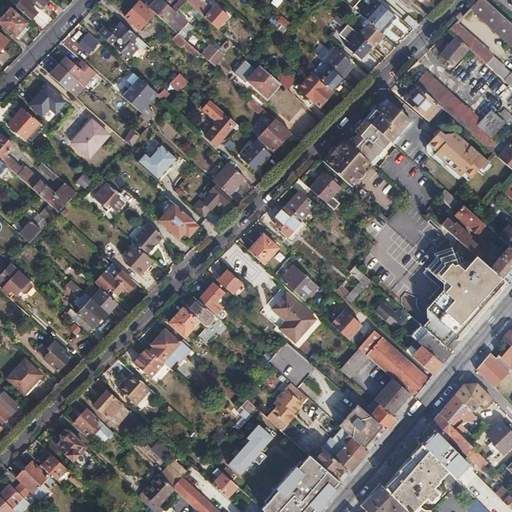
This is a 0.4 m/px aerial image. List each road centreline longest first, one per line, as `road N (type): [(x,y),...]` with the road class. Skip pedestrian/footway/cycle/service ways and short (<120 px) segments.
road 1 (residential): [(462,0),(0,461)]
road 2 (primary): [(336,511),(506,305)]
road 3 (residential): [(87,0),(0,90)]
